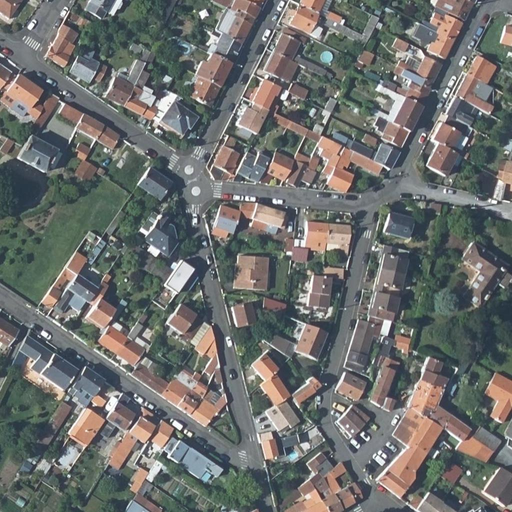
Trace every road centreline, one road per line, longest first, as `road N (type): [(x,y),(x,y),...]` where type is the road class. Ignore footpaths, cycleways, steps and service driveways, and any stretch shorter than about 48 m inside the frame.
road 1 (residential): [(254,461),(228,455),(0,295)]
road 2 (residential): [(196,190),(193,216),(254,461)]
road 3 (residential): [(348,460),(323,407),(365,232),(364,204)]
road 4 (residential): [(397,184),(489,0)]
road 5 (residential): [(21,58),(189,169)]
road 6 (residential): [(277,0),(189,169)]
road 7 (residential): [(196,190),(364,204)]
road 8 (residential): [(397,184),(511,218)]
